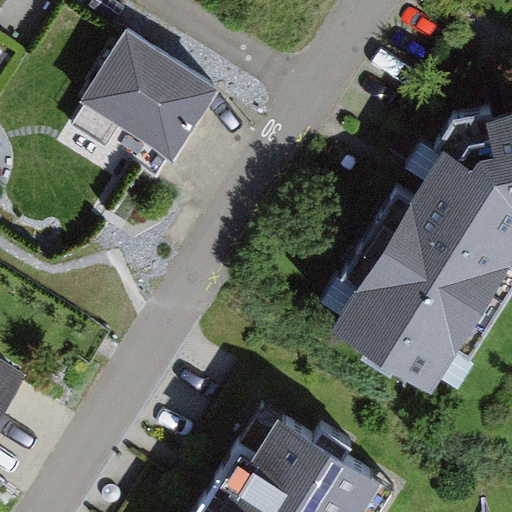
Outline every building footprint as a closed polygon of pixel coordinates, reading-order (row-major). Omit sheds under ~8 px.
[(175,160),(222,87),(128,28),(82,101),(175,160)] [(511,111),(460,124),(511,202),(511,111)] [(511,202),(460,124),(413,198),(399,189),(341,280),(356,290),(331,330),(433,394),(459,353),(473,362),(511,299),(511,202)] [(0,421),(29,376),(0,357),(0,421)] [(369,511),(387,484),(281,417),(257,454),(242,444),(199,511),(369,511)]
